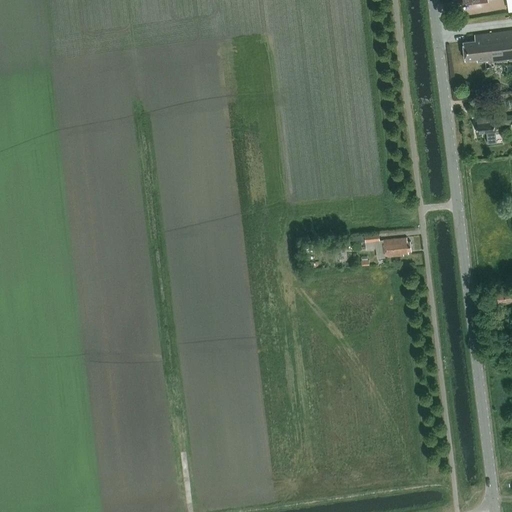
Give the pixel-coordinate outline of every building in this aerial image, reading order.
[(511,59),(511,29),(474,34),(475,40),(463,41),(465,59),(477,58),(477,61),(487,60),(488,62),(511,59)] [(511,114),(503,116),(504,125),(511,123),(511,114)] [(487,122),(477,123),(478,134),(486,133),(488,144),(497,143),(495,119),(486,120),(487,122)] [(379,234),(365,235),(366,242),(380,241),(379,234)] [(366,242),(365,235),(352,236),(353,243),(366,242)] [(383,240),(386,258),(404,256),(404,254),(409,253),(409,251),(412,251),(411,242),(407,242),(407,238),(383,240)] [(351,248),(350,239),(341,240),(342,249),(351,248)] [(511,291),(499,293),(500,302),(505,302),(506,304),(511,303),(511,291)]
